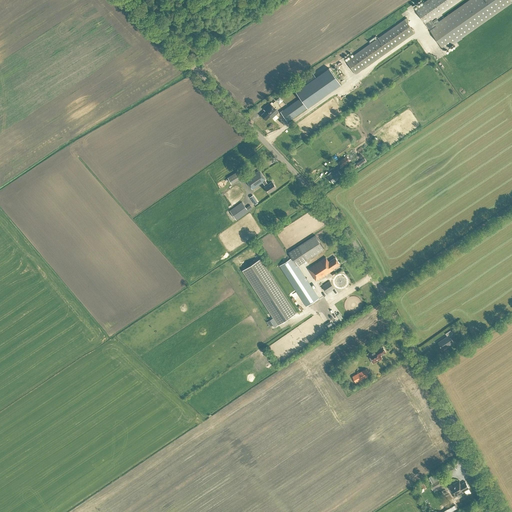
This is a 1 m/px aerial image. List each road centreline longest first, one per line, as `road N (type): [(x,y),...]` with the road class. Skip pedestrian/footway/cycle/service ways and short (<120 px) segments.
road 1 (tertiary): [(504,511),(339,218),(127,0)]
road 2 (track): [(381,291),(511,205)]
